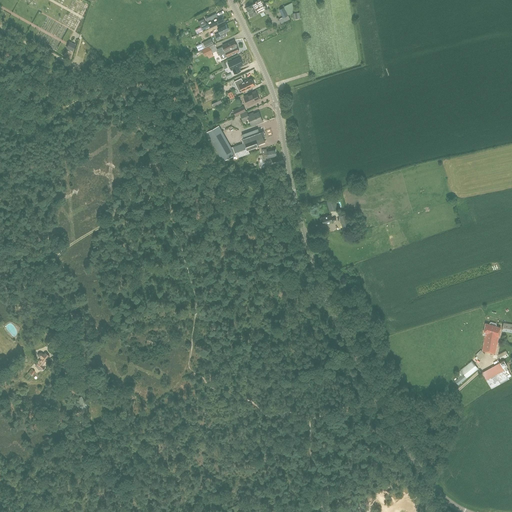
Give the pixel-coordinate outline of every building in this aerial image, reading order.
[(259,6),(264,3),(262,0),(257,0),(254,1),(255,3),(245,8),(248,13),(259,7),(259,6)] [(279,19),(281,24),(290,19),(288,15),(292,13),(292,2),(283,6),(284,7),(279,10),(282,17),(279,19)] [(267,10),(264,3),(259,6),(259,7),(248,13),(250,17),(260,12),(260,13),(267,10)] [(221,15),(211,20),(210,20),(207,22),(207,23),(201,26),(195,29),(197,34),(203,30),(210,27),(210,28),(213,27),(213,26),(224,21),(221,15)] [(219,32),(214,34),(211,35),(213,38),(228,30),(225,24),(217,28),(219,32)] [(211,38),(203,42),(205,48),(213,44),(211,38)] [(238,51),(235,45),(233,40),(222,45),(222,46),(215,50),(218,55),(223,53),(225,57),(238,51)] [(69,42),(66,48),(72,51),(75,45),(69,42)] [(212,53),(209,46),(201,50),(205,56),(212,53)] [(227,62),(226,59),(223,60),(222,55),(218,56),(220,64),(227,62)] [(238,67),(242,65),(239,58),(228,63),(231,70),(232,70),(234,74),(240,71),(238,67)] [(251,79),(248,81),(248,80),(243,82),(241,78),(234,82),(236,86),(238,89),(237,89),(238,91),(239,90),(240,93),(245,91),(250,89),(249,88),(254,85),(251,79)] [(255,92),(243,97),(247,106),(259,100),(255,92)] [(214,106),(216,110),(224,105),(221,101),(214,106)] [(243,107),(233,112),(235,116),(245,111),(243,107)] [(261,120),(258,112),(252,115),(251,114),(248,115),(246,112),(240,115),(243,121),(248,119),(251,126),(257,124),(256,122),(261,120)] [(249,154),(247,149),(264,142),(262,136),(264,136),(263,131),(259,132),(258,129),(242,134),(244,138),(243,139),(245,144),(230,149),(218,125),(211,129),(220,147),(217,148),(223,159),(231,155),(233,160),(249,154)] [(275,149),(267,150),(267,148),(262,149),(263,155),(259,155),(260,159),(258,159),(260,170),(265,169),(264,163),(268,162),(268,158),(276,156),(275,149)] [(335,199),(326,201),(329,211),(338,209),(335,199)] [(346,214),(339,216),(343,230),(350,228),(346,214)] [(331,218),(330,215),(321,218),(323,224),(332,222),(336,221),(335,217),(331,218)] [(495,353),(498,336),(499,336),(501,327),(496,326),(497,324),(496,323),(491,322),(490,322),(489,324),(485,323),(484,332),(486,332),(482,350),(495,353)] [(511,324),(504,323),(502,331),(511,332),(511,324)] [(45,361),(49,357),(45,353),(44,355),(41,353),(39,353),(37,355),(39,356),(40,358),(35,365),(41,370),(45,366),(44,365),(46,362),(45,361)] [(467,377),(478,368),(472,361),(461,370),(464,374),(455,381),(458,385),(463,381),(467,377)] [(509,379),(500,362),(482,372),(492,388),(509,379)] [(73,401),(79,412),(88,407),(81,396),(73,401)]
